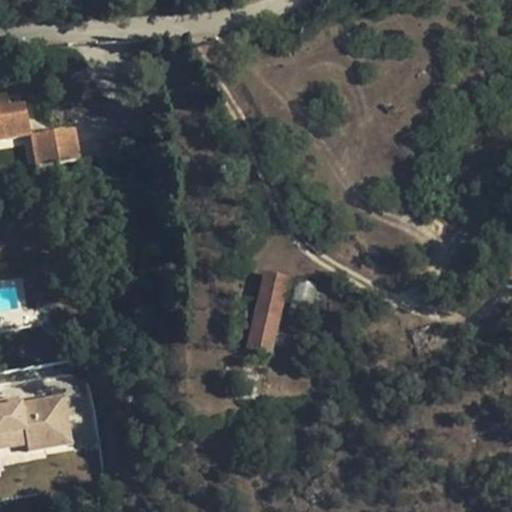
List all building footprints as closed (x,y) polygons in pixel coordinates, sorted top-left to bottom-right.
[(0,140),(30,135),(25,104),(9,107),(3,108),(1,95),(0,95),(0,140)] [(74,128),(30,135),(34,168),(78,161),(74,128)] [(288,279),(263,274),(245,350),(271,355),(288,279)] [(316,286),(296,281),(288,318),(308,322),(316,286)] [(329,325),(318,320),(315,327),(326,331),(329,325)] [(0,435),(24,431),(26,444),(28,451),(71,443),(62,396),(20,404),(0,407),(0,435)] [(19,398),(0,401),(0,407),(20,404),(19,398)] [(24,431),(0,435),(0,448),(26,444),(24,431)]
